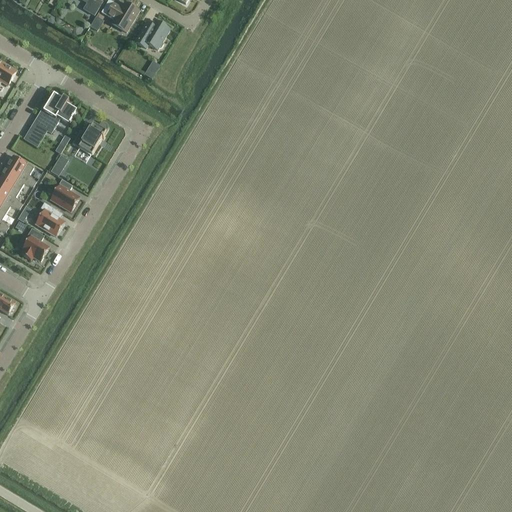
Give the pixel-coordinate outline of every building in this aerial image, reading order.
[(95,17),(103,4),(96,0),(88,0),(90,1),(84,11),(95,17)] [(122,10),(109,2),(102,14),(115,22),(112,26),(127,34),(140,13),(125,4),(122,10)] [(153,28),(147,25),(135,44),(146,50),(149,46),(158,52),(159,50),(161,49),(164,46),(163,44),(170,32),(168,30),(168,29),(164,27),(163,27),(156,23),(153,28)] [(7,67),(3,64),(0,62),(0,82),(8,87),(17,73),(7,67)] [(65,99),(64,100),(55,95),(48,107),(46,106),(39,118),(40,119),(36,125),(52,134),(61,120),(70,125),(78,111),(68,105),(70,102),(65,99)] [(102,124),(100,126),(99,128),(94,125),(88,136),(81,132),(74,145),(80,148),(93,156),(107,133),(108,131),(109,128),(108,125),(105,124),(102,124)] [(61,157),(66,149),(60,145),(55,153),(61,157)] [(14,158),(7,170),(35,187),(37,184),(30,177),(34,170),(14,158)] [(7,170),(0,181),(20,193),(24,187),(34,189),(35,187),(7,170)] [(16,200),(20,193),(0,181),(0,196),(21,210),(23,207),(16,200)] [(59,187),(60,188),(51,202),(72,214),(80,200),(70,193),(73,188),(63,182),(59,187)] [(20,212),(21,210),(0,196),(0,211),(6,216),(11,209),(20,212)] [(36,226),(56,239),(60,232),(61,233),(65,227),(64,226),(65,224),(60,221),(63,216),(45,205),(41,210),(44,212),(36,226)] [(2,223),(6,216),(0,211),(0,227),(8,232),(9,230),(2,223)] [(22,215),(18,221),(23,224),(27,218),(22,215)] [(25,254),(23,257),(31,262),(34,259),(42,264),(50,250),(41,244),(45,238),(33,231),(29,237),(31,239),(23,252),(25,254)] [(0,311),(9,317),(15,306),(9,302),(10,301),(4,298),(3,299),(0,297),(0,311)]
